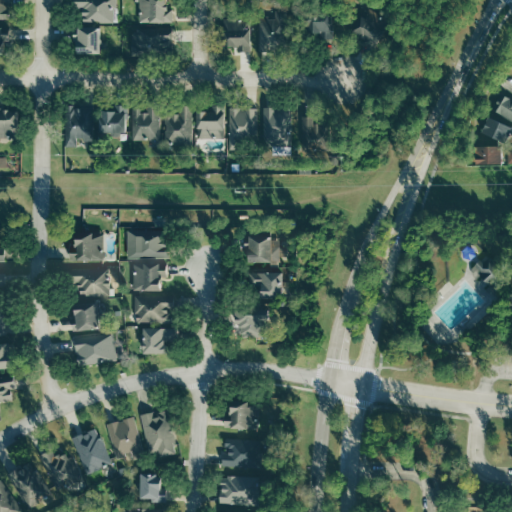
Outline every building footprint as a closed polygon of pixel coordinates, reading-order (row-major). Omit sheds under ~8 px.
[(0,0),(0,19),(9,19),(9,0),(0,0)] [(115,21),(115,0),(73,0),(73,10),(80,10),(80,22),(115,21)] [(172,21),(172,0),(139,0),(139,21),(172,21)] [(361,42),(377,49),(391,18),(365,7),(354,31),(364,36),(361,42)] [(258,15),(258,50),(285,50),(285,10),(273,10),(273,15),(258,15)] [(332,10),(306,10),(306,35),(332,35),(332,10)] [(223,18),(223,49),(249,49),(249,18),(223,18)] [(78,52),(100,52),(100,26),(78,26),(78,52)] [(172,27),(130,27),(130,55),(172,55),(172,27)] [(491,109),(511,119),(511,100),(499,94),(491,109)] [(64,104),(64,143),(91,143),(91,104),(64,104)] [(125,105),(100,105),(100,134),(125,134),(125,105)] [(158,105),(130,105),(130,139),(158,139),(158,105)] [(191,105),(177,105),(177,114),(163,114),(163,145),(191,145),(191,105)] [(197,137),(223,137),(223,106),(197,106),(197,137)] [(262,106),(262,145),(290,145),(290,106),(262,106)] [(0,108),(0,139),(18,139),(18,108),(0,108)] [(227,148),(240,148),(240,140),(255,140),(255,108),(227,108),(227,148)] [(506,142),(511,128),(511,125),(489,116),(482,131),(506,142)] [(301,148),(326,148),(326,117),(301,117),(301,148)] [(479,162),(501,162),(501,147),(479,147),(479,162)] [(169,257),(169,231),(126,231),(126,257),(169,257)] [(103,232),(73,232),(73,260),(103,260),(103,232)] [(273,235),(246,235),(246,261),(273,261),(273,235)] [(475,263),(501,291),(511,280),(511,278),(487,251),(475,263)] [(485,281),(492,270),(478,261),(470,272),(485,281)] [(164,263),(133,263),(133,290),(164,290),(164,263)] [(68,267),(68,286),(76,286),(76,295),(108,295),(108,267),(68,267)] [(257,297),(284,297),(284,272),(247,272),(247,287),(257,287),(257,297)] [(172,323),(172,295),(133,295),(133,323),(172,323)] [(98,329),(97,302),(73,303),(74,329),(98,329)] [(269,337),(269,308),(235,308),(235,337),(269,337)] [(177,341),(177,328),(144,328),(144,353),(169,353),(169,341),(177,341)] [(113,332),(74,337),(77,365),(116,360),(113,332)] [(0,343),(0,368),(11,367),(9,343),(0,343)] [(0,376),(0,400),(11,400),(10,387),(16,387),(15,375),(0,376)] [(257,402),(232,402),(232,414),(225,414),(225,428),(257,428),(257,402)] [(140,414),(149,457),(176,451),(167,409),(140,414)] [(117,462),(143,455),(133,417),(108,423),(117,462)] [(71,438),(87,473),(111,462),(95,427),(71,438)] [(260,439),(223,438),(222,466),(260,467),(260,439)] [(54,456),(51,449),(40,454),(55,488),(80,477),(67,450),(54,456)] [(51,495),(30,460),(6,474),(26,509),(51,495)] [(141,501),(164,501),(164,473),(141,473),(141,501)] [(258,476),(219,476),(219,504),(257,504),(258,476)] [(0,511),(20,511),(22,511),(0,482),(0,511)]
